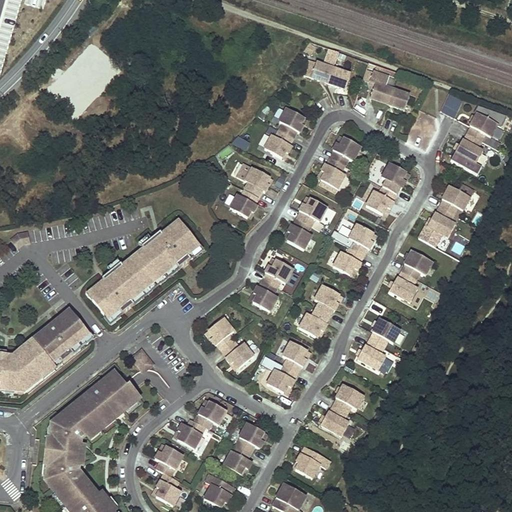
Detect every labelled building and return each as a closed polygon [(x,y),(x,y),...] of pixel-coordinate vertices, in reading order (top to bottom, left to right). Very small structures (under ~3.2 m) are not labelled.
[(328,85),(333,70),(309,61),(303,77),(328,85)] [(350,76),(333,70),(328,85),(345,91),(350,76)] [(370,101),(404,112),(409,97),(375,86),(370,101)] [(448,94),(440,112),(455,119),(463,101),(448,94)] [(282,126),(278,132),(292,140),(296,133),(298,134),(302,127),(298,125),(302,118),(285,108),(277,123),(282,126)] [(471,129),(463,142),(462,142),(454,155),(475,166),(482,153),(477,150),(484,136),(490,140),(497,126),(477,115),(469,128),(471,129)] [(493,137),(499,140),(504,131),(497,128),(493,137)] [(292,140),(278,132),(274,139),(270,137),(262,151),(279,160),(283,153),(286,155),(290,148),(289,147),(292,140)] [(246,151),(250,142),(237,138),(234,147),(246,151)] [(330,160),(344,167),(347,161),(352,163),(360,149),(343,139),(339,147),(336,145),(332,152),(333,153),(330,160)] [(340,174),(344,167),(330,160),(326,166),(324,166),(320,173),(324,175),(320,182),(336,191),(345,177),(340,174)] [(234,177),(247,185),(244,192),(258,200),(262,193),(263,193),(267,186),(264,184),(268,177),(242,163),(234,177)] [(385,182),(381,189),(395,196),(399,190),(401,190),(405,183),(401,181),(405,174),(388,164),(380,179),(385,182)] [(463,184),(459,191),(471,198),(474,191),(463,184)] [(443,202),(435,216),(434,215),(427,228),(447,240),(455,227),(449,223),(457,210),(462,213),(470,200),(449,188),(442,201),(443,202)] [(395,196),(381,189),(378,195),(373,193),(365,207),(382,216),(386,209),(389,211),(393,204),(392,203),(395,196)] [(258,200),(244,192),(240,198),(235,196),(227,210),(244,220),(248,212),(252,214),(256,207),(254,206),(258,200)] [(296,221),(310,228),(314,222),(319,224),(327,209),(310,200),(306,208),(302,206),(298,213),(300,214),(296,221)] [(307,235),(310,228),(296,221),(292,227),(291,227),(287,234),(290,236),(286,243),(303,252),(311,238),(307,235)] [(178,224),(174,227),(178,233),(183,229),(178,224)] [(352,243),(349,250),(363,258),(367,251),(368,252),(372,244),(369,242),(373,235),(356,226),(348,240),(352,243)] [(96,298),(91,302),(107,322),(118,312),(121,316),(133,307),(130,303),(175,267),(178,271),(190,261),(187,258),(198,249),(183,229),(178,233),(174,227),(161,237),(162,238),(157,242),(154,238),(141,249),(143,251),(122,268),(120,266),(107,276),(110,279),(105,283),(104,283),(91,293),(96,298)] [(27,234),(18,236),(11,241),(17,249),(22,245),(29,244),(27,234)] [(453,242),(450,254),(461,257),(464,245),(453,242)] [(187,258),(190,261),(201,253),(198,249),(187,258)] [(363,258),(349,250),(345,257),(340,254),(332,268),(349,278),(353,270),(357,272),(361,265),(359,264),(363,258)] [(405,267),(398,280),(396,280),(389,293),(409,304),(417,291),(411,288),(419,275),(425,278),(432,264),(411,253),(404,266),(405,267)] [(262,282),(276,290),(280,283),(285,286),(293,271),(276,262),(272,269),(268,267),(264,274),(266,275),(262,282)] [(130,303),(133,307),(178,271),(175,267),(130,303)] [(273,297),(276,290),(262,282),(258,289),(257,288),(253,295),(256,297),(252,305),(269,314),(277,299),(273,297)] [(318,304),(314,311),(328,319),(332,312),(333,313),(337,305),(334,304),(338,296),(321,287),(313,302),(318,304)] [(96,298),(91,293),(87,296),(91,302),(96,298)] [(328,319),(314,311),(310,318),(306,315),(298,330),(315,339),(319,332),(322,333),(326,326),(325,326),(328,319)] [(0,392),(1,393),(1,389),(14,391),(14,394),(23,395),(43,380),(39,376),(59,360),(62,364),(73,355),(70,352),(88,337),(68,312),(57,322),(60,326),(56,329),(53,325),(19,352),(20,354),(17,357),(16,362),(7,361),(7,362),(0,361),(1,357),(0,356),(0,392)] [(110,325),(121,316),(118,312),(107,322),(110,325)] [(221,353),(234,342),(229,337),(233,333),(223,320),(208,333),(213,339),(210,341),(215,348),(217,347),(221,353)] [(372,334),(364,347),(363,347),(355,360),(376,372),(383,358),(378,355),(385,342),(391,345),(398,332),(378,320),(370,333),(372,334)] [(213,339),(208,333),(205,335),(210,341),(213,339)] [(91,341),(88,337),(70,352),(73,355),(91,341)] [(239,349),(234,342),(221,353),(226,359),(225,360),(230,366),(233,364),(239,370),(253,358),(243,345),(239,349)] [(287,360),(283,367),(297,375),(301,368),(302,369),(306,362),(303,360),(307,353),(290,344),(282,358),(287,360)] [(152,367),(141,352),(131,360),(141,372),(147,371),(152,367)] [(62,364),(59,360),(39,376),(43,380),(62,364)] [(236,373),(239,370),(233,364),(230,366),(236,373)] [(297,375),(283,367),(279,374),(275,372),(267,386),(284,395),(288,388),(291,390),(295,383),(294,382),(297,375)] [(114,375),(107,380),(109,383),(116,378),(114,375)] [(126,390),(116,378),(109,383),(107,380),(91,394),(93,396),(78,409),(75,406),(56,422),(58,424),(50,431),(45,478),(51,485),(49,487),(55,495),(56,494),(59,498),(58,499),(68,511),(113,511),(105,501),(102,503),(79,475),(78,475),(76,472),(76,468),(78,468),(80,447),(78,447),(79,442),(86,436),(87,438),(121,411),(123,413),(129,409),(127,406),(137,398),(128,388),(126,390)] [(363,398),(343,387),(335,400),(336,401),(333,407),(346,415),(350,408),(356,412),(363,398)] [(226,413),(210,404),(206,411),(202,409),(194,424),(205,430),(208,431),(212,424),(218,428),(226,413)] [(346,415),(333,407),(329,414),(328,413),(320,427),(341,438),(348,425),(342,422),(346,415)] [(194,424),(191,422),(187,429),(182,426),(178,433),(181,435),(177,442),(194,452),(202,437),(201,437),(205,430),(194,424)] [(263,434),(247,425),(239,439),(239,440),(236,447),(250,455),(254,448),(259,451),(263,443),(259,441),(263,434)] [(250,455),(236,447),(232,454),(231,453),(223,468),(240,477),(244,469),(247,472),(251,464),(246,461),(250,455)] [(184,458),(167,449),(163,456),(160,454),(155,462),(161,464),(157,471),(165,476),(171,479),(175,472),(176,472),(184,458)] [(330,463),(305,449),(296,464),(299,466),(295,472),(312,481),(319,467),(326,470),(330,463)] [(171,479),(165,476),(157,490),(160,492),(156,499),(173,508),(181,494),(175,491),(179,484),(171,479)] [(235,490),(210,476),(205,484),(212,487),(204,501),(220,510),(224,504),(226,506),(235,490)] [(300,511),(298,511),(306,497),(284,485),(272,507),(281,511),(300,511)]
